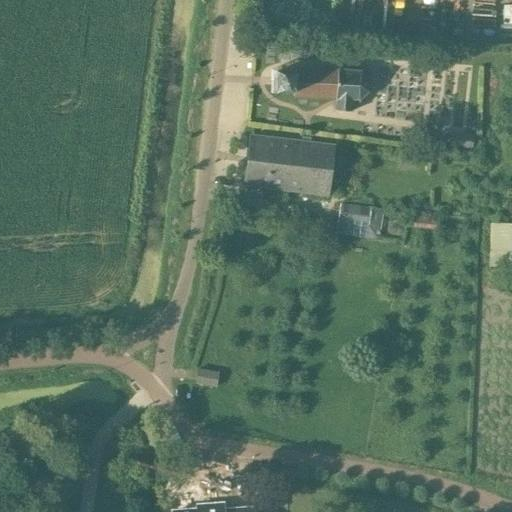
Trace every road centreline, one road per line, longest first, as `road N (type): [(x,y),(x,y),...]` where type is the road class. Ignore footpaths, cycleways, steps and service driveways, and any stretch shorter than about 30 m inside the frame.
road 1 (residential): [(159,395),(207,442),(395,476),(511,510)]
road 2 (residential): [(170,318),(193,251),(227,0)]
